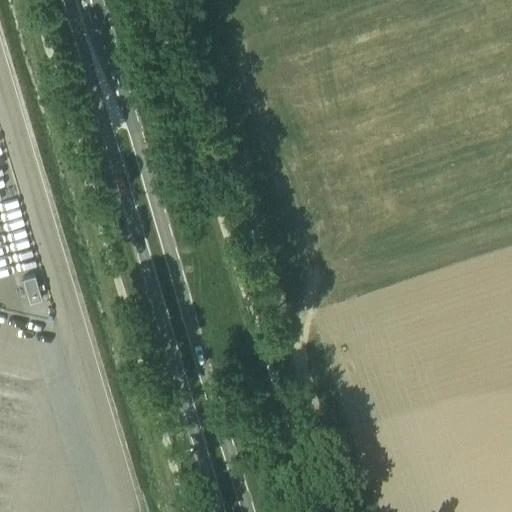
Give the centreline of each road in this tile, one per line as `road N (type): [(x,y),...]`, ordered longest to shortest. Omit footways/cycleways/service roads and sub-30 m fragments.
road 1 (primary): [(252,511),(135,141),(77,0)]
road 2 (primary): [(73,0),(108,148),(216,511)]
road 3 (track): [(284,319),(347,511)]
